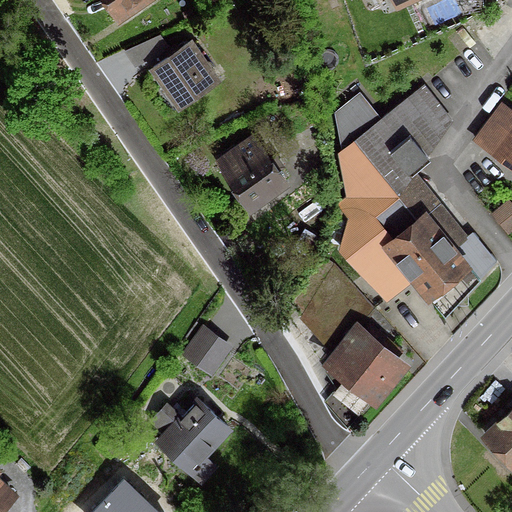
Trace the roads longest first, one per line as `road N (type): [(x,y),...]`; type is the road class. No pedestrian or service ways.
road 1 (residential): [(36,0),(274,339),(358,476)]
road 2 (secondary): [(383,451),(511,303)]
